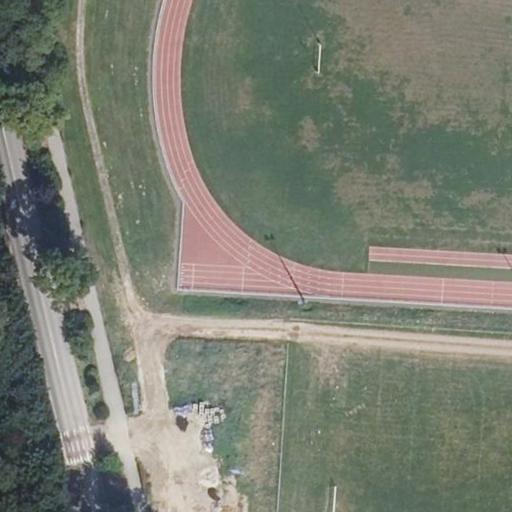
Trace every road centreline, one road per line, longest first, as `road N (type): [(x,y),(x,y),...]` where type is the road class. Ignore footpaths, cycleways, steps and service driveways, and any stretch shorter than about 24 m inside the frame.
road 1 (tertiary): [(98,511),(0,106)]
road 2 (motorway): [(143,511),(0,279)]
